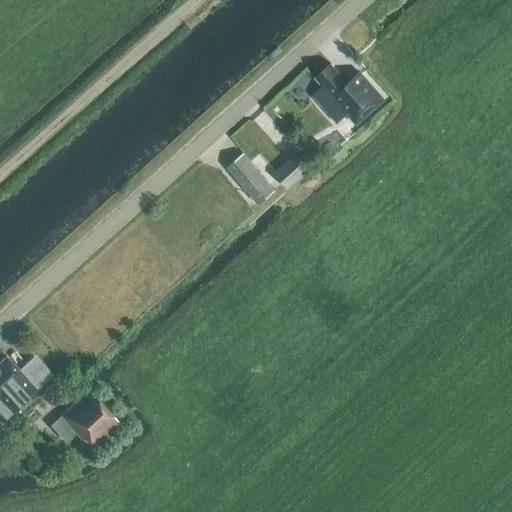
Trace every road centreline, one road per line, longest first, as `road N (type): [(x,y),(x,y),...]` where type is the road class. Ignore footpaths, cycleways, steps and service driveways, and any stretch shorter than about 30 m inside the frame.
road 1 (unclassified): [(0,324),(361,0)]
road 2 (unclassified): [(0,176),(198,0)]
